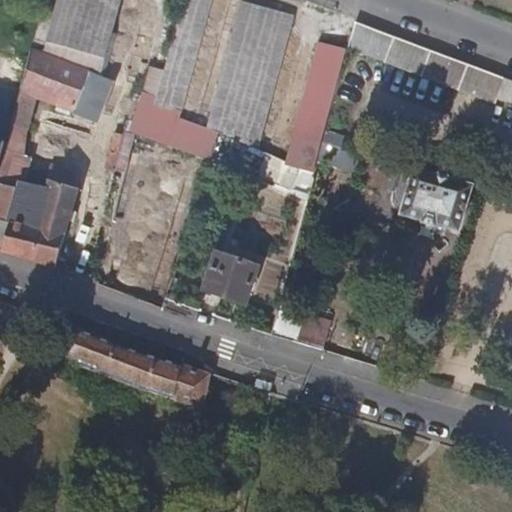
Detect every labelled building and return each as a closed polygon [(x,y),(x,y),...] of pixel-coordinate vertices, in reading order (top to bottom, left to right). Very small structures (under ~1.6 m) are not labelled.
[(264,147),(294,13),(238,0),(237,0),(210,124),(183,118),(210,0),(181,0),(166,69),(146,64),(129,138),(254,167),(255,161),(232,155),(235,140),(264,147)] [(503,78),(354,20),(347,47),(494,103),(496,98),(503,78)] [(511,81),(503,78),(496,98),(511,105),(511,81)] [(113,131),(107,165),(126,168),(132,134),(113,131)] [(0,173),(9,144),(0,141),(0,173)] [(310,192),(316,170),(305,166),(299,189),(310,192)] [(416,168),(402,213),(421,218),(420,223),(435,228),(436,224),(458,231),(471,185),(450,178),(450,175),(433,170),(432,173),(416,168)] [(216,251),(204,290),(244,302),(257,263),(216,251)] [(297,343),(305,315),(279,307),(278,307),(270,336),(297,343)] [(297,343),(322,351),(331,323),(305,315),(297,343)] [(199,409),(210,373),(85,333),(55,323),(48,336),(71,344),(64,361),(131,387),(199,409)]
